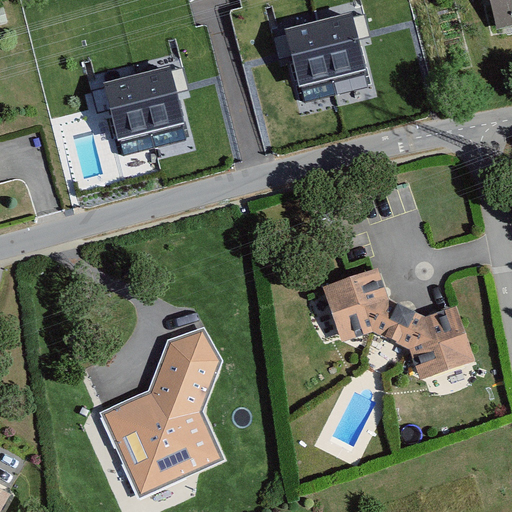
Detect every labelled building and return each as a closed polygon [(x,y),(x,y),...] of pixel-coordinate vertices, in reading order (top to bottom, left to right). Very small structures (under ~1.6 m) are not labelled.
[(511,0),(488,0),(497,32),(511,27),(511,0)] [(352,14),(287,30),(300,86),(365,71),(352,14)] [(170,71),(105,86),(119,143),(184,127),(170,71)] [(326,285),(343,341),(376,331),(413,348),(422,375),(476,357),(459,307),(429,318),(394,301),(383,267),(326,285)] [(104,412),(140,497),(227,458),(205,410),(225,360),(205,328),(173,339),(155,390),(104,412)] [(0,510),(11,490),(0,484),(0,510)]
